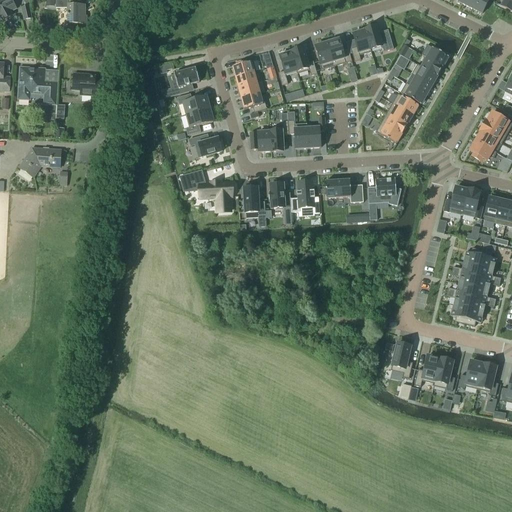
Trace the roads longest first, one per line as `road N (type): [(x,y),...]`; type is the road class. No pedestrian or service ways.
road 1 (residential): [(442,157),(247,167),(214,64),(225,50),(405,0)]
road 2 (residential): [(511,351),(401,324),(440,169)]
road 3 (residential): [(0,42),(95,47),(110,32),(109,0)]
road 4 (residential): [(442,157),(505,44)]
